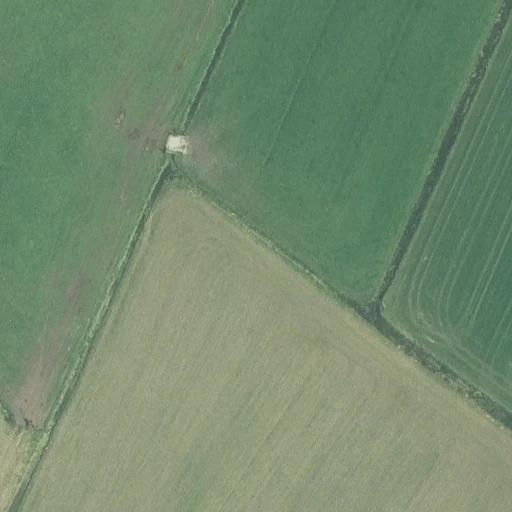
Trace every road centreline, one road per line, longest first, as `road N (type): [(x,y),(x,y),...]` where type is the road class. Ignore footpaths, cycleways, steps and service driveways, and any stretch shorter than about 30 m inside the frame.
road 1 (track): [(0,489),(158,146),(192,142)]
road 2 (track): [(158,146),(223,0)]
